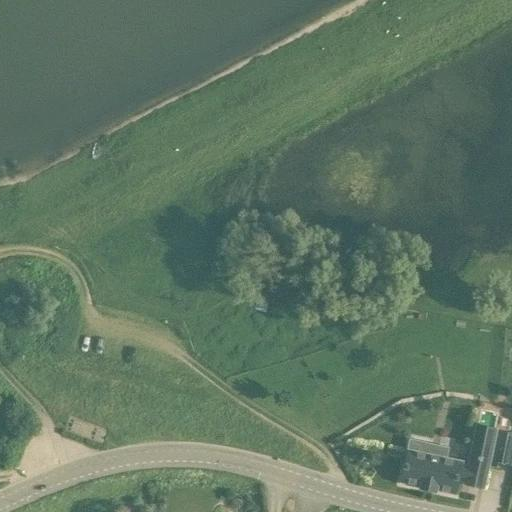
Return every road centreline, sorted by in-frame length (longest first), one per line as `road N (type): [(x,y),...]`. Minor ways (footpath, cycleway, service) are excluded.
road 1 (track): [(350,497),(341,464),(168,348),(87,313),(69,267),(36,252),(0,254)]
road 2 (tertiary): [(412,511),(257,468),(174,457),(68,472),(0,503)]
road 3 (track): [(0,366),(40,413),(68,472)]
